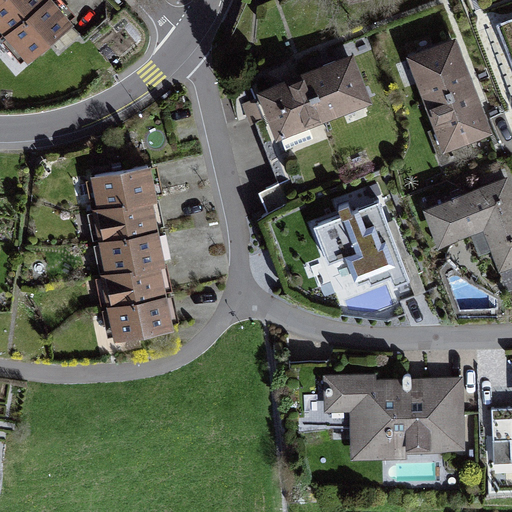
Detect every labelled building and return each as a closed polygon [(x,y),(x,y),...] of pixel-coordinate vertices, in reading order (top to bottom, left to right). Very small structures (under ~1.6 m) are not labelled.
[(0,0),(0,28),(6,36),(47,0),(0,0)] [(59,0),(47,0),(6,36),(27,61),(76,19),(59,0)] [(511,19),(498,25),(511,61),(511,19)] [(476,84),(458,35),(409,53),(428,102),(476,84)] [(361,51),(313,68),(332,119),(379,102),(361,51)] [(313,68),(266,85),(284,136),(332,119),(313,68)] [(495,133),(476,84),(428,102),(446,151),(495,133)] [(157,161),(99,174),(106,204),(159,193),(164,192),(157,161)] [(511,180),(509,173),(426,205),(441,245),(475,232),(484,256),(494,252),(508,289),(511,287),(511,180)] [(166,226),(159,193),(106,204),(101,205),(109,238),(166,226)] [(359,283),(370,279),(373,286),(393,278),(396,288),(413,282),(381,198),(316,222),(332,265),(350,258),(359,283)] [(109,238),(116,270),(169,259),(173,258),(166,226),(109,238)] [(116,270),(109,272),(116,304),(176,291),(169,259),(116,270)] [(176,291),(116,304),(123,336),(183,323),(176,291)] [(325,407),(351,406),(351,452),(467,450),(466,374),(383,376),(382,370),(325,372),(325,407)] [(511,405),(493,407),(496,462),(511,460),(511,405)]
